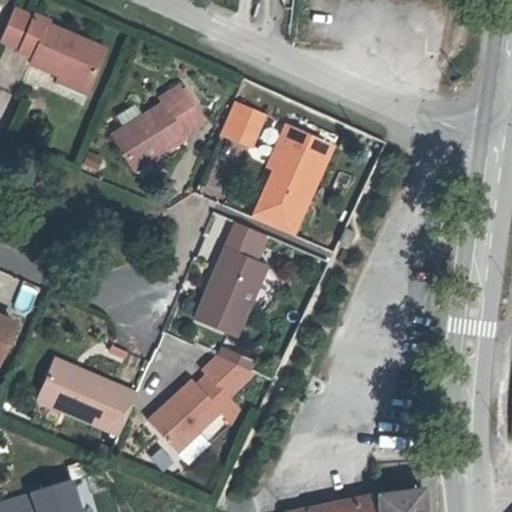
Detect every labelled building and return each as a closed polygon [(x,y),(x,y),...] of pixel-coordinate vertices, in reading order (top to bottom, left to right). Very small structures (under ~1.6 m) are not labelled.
[(88,87),(104,48),(47,24),(49,21),(34,15),(33,17),(13,8),(0,39),(0,40),(19,49),(19,51),(32,57),(30,62),(59,75),(88,87)] [(88,87),(59,75),(57,80),(86,92),(88,87)] [(150,160),(185,138),(183,134),(201,123),(178,86),(159,98),(162,103),(139,117),(125,126),(111,134),(134,170),(150,160)] [(225,135),(238,104),(233,102),(219,133),(225,135)] [(250,146),(264,115),(238,104),(225,135),(250,146)] [(125,126),(139,117),(134,109),(119,118),(125,126)] [(296,232),(334,145),(286,125),(273,155),(279,158),(274,169),(255,214),(296,232)] [(228,198),(239,144),(212,139),(202,192),(228,198)] [(94,169),(99,157),(88,152),(83,164),(94,169)] [(274,169),(279,158),(273,155),(268,166),(274,169)] [(154,176),(156,169),(150,160),(134,170),(140,179),(146,181),(154,176)] [(260,259),(269,237),(237,223),(227,246),(260,259)] [(348,246),(354,233),(345,228),(339,242),(348,246)] [(235,336),(266,266),(225,248),(194,318),(235,336)] [(12,306),(26,312),(36,290),(22,284),(12,306)] [(0,353),(13,323),(0,317),(0,353)] [(244,414),(228,397),(255,373),(217,357),(202,371),(206,375),(196,384),(192,380),(147,420),(175,452),(198,431),(219,411),(232,425),(244,414)] [(118,434),(136,394),(53,358),(36,399),(118,434)] [(11,414),(17,402),(7,398),(2,411),(11,414)] [(187,464),(209,444),(198,431),(175,452),(187,464)] [(80,511),(70,480),(30,493),(36,511),(80,511)] [(422,511),(421,488),(416,489),(377,494),(378,511),(422,511)] [(0,511),(31,511),(25,492),(0,500),(0,511)] [(378,511),(377,494),(295,511),(292,511),(378,511)]
